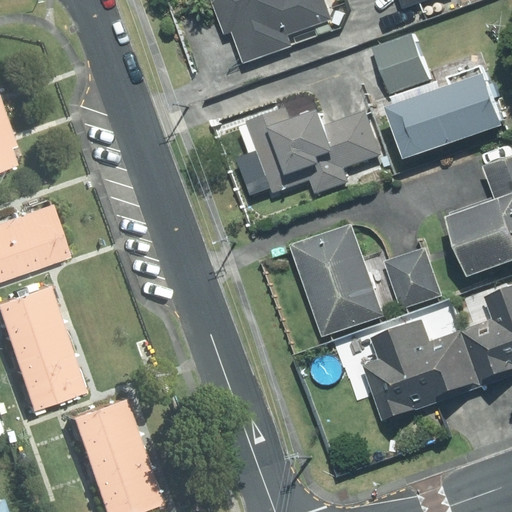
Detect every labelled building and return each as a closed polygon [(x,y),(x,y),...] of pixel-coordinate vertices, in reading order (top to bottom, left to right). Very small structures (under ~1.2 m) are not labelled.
[(214,0),(227,36),(234,33),(245,64),(295,46),(291,35),(335,20),(328,0),(214,0)] [(402,0),(406,9),(431,0),(402,0)] [(432,80),(415,34),(376,48),(393,94),(432,80)] [(411,161),(510,126),(492,75),(392,109),(411,161)] [(0,166),(13,162),(7,145),(13,144),(0,106),(0,166)] [(295,121),(291,108),(250,122),(251,125),(243,128),(252,155),(261,151),(276,195),(312,181),(317,195),(351,183),(346,169),(384,156),(369,111),(330,124),(324,110),(295,121)] [(511,263),(511,159),(488,168),(500,201),(452,218),(473,277),(511,263)] [(364,186),(375,182),(372,173),(361,176),(364,186)] [(0,276),(66,254),(46,199),(0,215),(0,276)] [(387,317),(355,224),(293,245),(326,338),(387,317)] [(444,296),(428,248),(387,262),(403,310),(444,296)] [(0,327),(28,408),(82,389),(44,281),(0,296),(0,327)] [(464,330),(485,388),(511,377),(511,289),(488,298),(495,319),(464,330)] [(485,388),(464,330),(433,342),(425,320),(373,339),(381,361),(365,366),(385,424),(485,388)] [(102,511),(128,511),(158,502),(120,394),(68,412),(102,511)]
